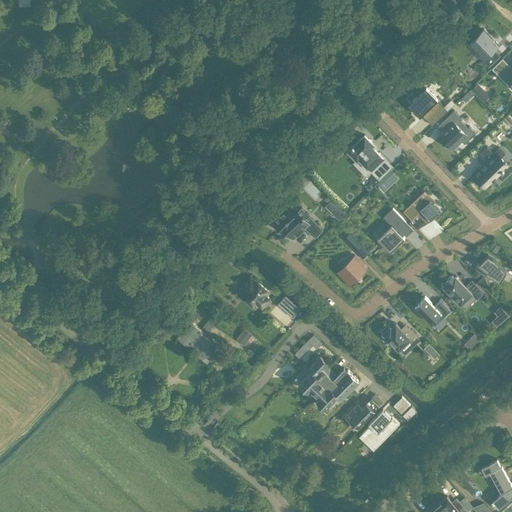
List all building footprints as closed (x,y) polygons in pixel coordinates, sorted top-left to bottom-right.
[(478,34),(470,42),(491,64),(500,56),(499,56),(498,57),(492,50),(498,44),(483,29),(479,34),(477,32),(476,32),(478,34)] [(503,58),(492,68),(506,83),(509,80),(511,82),(510,82),(511,83),(511,65),(511,66),(503,58)] [(472,88),(484,101),(491,95),(479,82),(472,88)] [(434,112),(442,104),(422,83),(414,91),(417,95),(410,102),(422,114),(429,107),(434,112)] [(450,128),(440,137),(452,149),(461,140),(464,143),(476,132),(469,125),(468,126),(461,119),(462,118),(454,109),(443,120),(450,128)] [(374,143),(365,134),(353,145),(351,146),(352,147),(348,150),(357,159),(359,158),(371,170),(384,158),(372,145),(374,143)] [(508,164),(501,157),(505,153),(499,146),(493,152),(487,145),(480,152),(488,160),(474,174),(485,186),(508,164)] [(379,185),(385,191),(400,176),(394,170),(379,185)] [(419,213),(422,217),(425,214),(430,220),(440,210),(433,203),(436,201),(429,194),(423,200),(421,198),(416,203),(415,202),(408,208),(407,207),(403,211),(412,220),(419,213)] [(326,204),(338,218),(345,211),(333,198),(326,204)] [(391,224),(377,237),(390,251),(405,237),(397,229),(406,221),(393,207),(392,208),(396,212),(388,221),(391,224)] [(305,217),(303,215),(303,216),(298,211),(293,216),(286,208),(273,220),(282,229),(284,227),(294,237),(304,227),(315,238),(323,230),(312,218),(309,222),(304,218),(305,217)] [(350,232),(345,237),(364,257),(369,251),(350,232)] [(488,254),(478,264),(487,271),(486,273),(500,282),(507,271),(496,259),(488,254)] [(337,272),(350,286),(368,268),(355,255),(337,272)] [(477,298),(483,292),(472,280),(466,286),(455,275),(454,276),(452,274),(446,280),(448,282),(444,286),(461,303),(472,293),(477,298)] [(257,283),(250,276),(242,286),(249,292),(245,296),(253,303),(256,300),(262,305),(272,294),(258,282),(257,283)] [(483,276),(478,281),(485,288),(489,284),(485,277),(483,276)] [(425,295),(413,307),(420,315),(422,313),(434,326),(450,310),(440,299),(434,305),(425,295)] [(190,303),(183,311),(195,320),(201,311),(190,303)] [(292,317),(300,308),(295,303),(287,312),(292,317)] [(491,320),(497,326),(510,315),(501,305),(494,311),(497,315),(491,320)] [(209,318),(203,326),(208,331),(215,322),(209,318)] [(197,346),(206,334),(202,330),(203,329),(191,319),(178,335),(190,344),(192,342),(197,346)] [(392,327),(390,325),(389,326),(388,325),(382,330),(384,331),(383,332),(399,349),(410,338),(413,342),(418,337),(408,327),(404,331),(396,323),(392,327)] [(244,327),(236,339),(254,352),(262,341),(244,327)] [(464,343),(470,349),(480,339),(475,333),(464,343)] [(211,338),(206,334),(197,346),(203,350),(199,355),(207,361),(211,356),(212,357),(222,344),(212,336),(211,338)] [(307,339),(301,345),(306,350),(312,344),(307,339)] [(424,348),(434,358),(439,353),(429,343),(424,348)] [(312,369),(300,382),(301,383),(301,386),(304,388),(306,388),(308,390),(309,388),(312,391),(312,393),(314,395),(316,395),(318,397),(317,399),(319,400),(319,403),(322,405),(324,405),(325,407),(337,394),(341,398),(359,379),(348,369),(347,370),(344,367),(333,378),(326,371),(329,367),(326,364),(328,362),(321,355),(320,356),(318,356),(316,358),(316,360),(309,367),(312,369)] [(358,402),(345,416),(357,428),(380,404),(372,397),(363,406),(358,402)] [(412,405),(403,414),(408,419),(417,410),(412,405)] [(371,424),(360,435),(367,442),(371,439),(375,443),(391,426),(394,429),(400,423),(392,415),(383,407),(380,410),(369,422),(371,424)] [(497,458),(481,467),(485,474),(490,472),(501,492),(492,500),(498,508),(511,496),(511,487),(511,486),(511,484),(501,464),(501,465),(497,458)] [(441,500),(438,503),(445,511),(468,511),(459,500),(454,504),(448,497),(447,495),(446,496),(441,500)] [(492,511),(487,507),(481,511),(511,511),(511,502),(500,511),(492,511)] [(445,511),(438,503),(434,506),(430,510),(428,511),(429,511),(445,511)]
